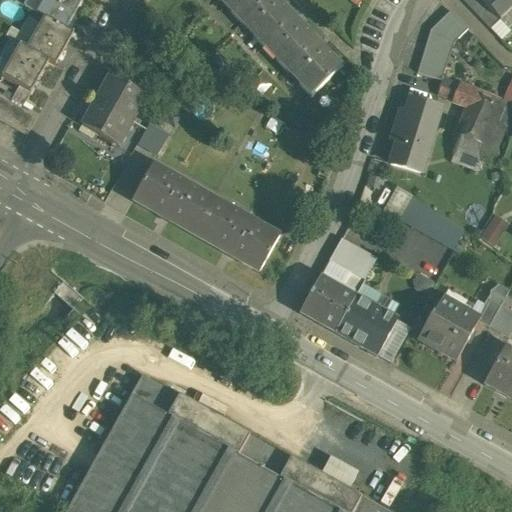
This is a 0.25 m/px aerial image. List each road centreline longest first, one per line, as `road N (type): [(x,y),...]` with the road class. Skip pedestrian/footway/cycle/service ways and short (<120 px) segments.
road 1 (residential): [(412,0),(391,38),(351,176),(274,335)]
road 2 (tertiary): [(274,335),(14,196)]
road 3 (tertiary): [(511,467),(274,335)]
road 4 (residential): [(14,196),(124,0)]
